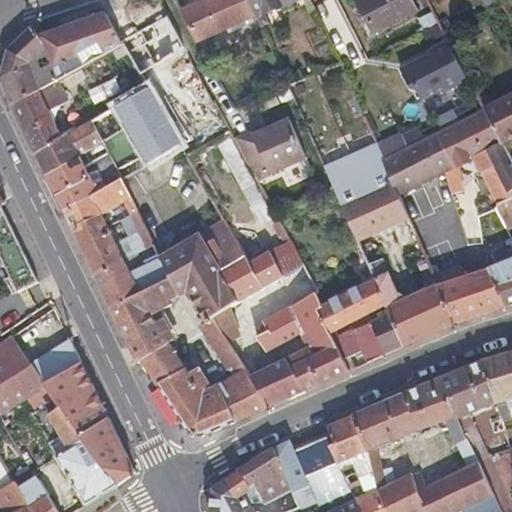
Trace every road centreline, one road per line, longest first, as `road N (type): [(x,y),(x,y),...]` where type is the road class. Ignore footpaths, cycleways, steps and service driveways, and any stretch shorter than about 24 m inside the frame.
road 1 (primary): [(170,488),(0,136)]
road 2 (tertiary): [(170,488),(190,467),(273,421),(511,329)]
